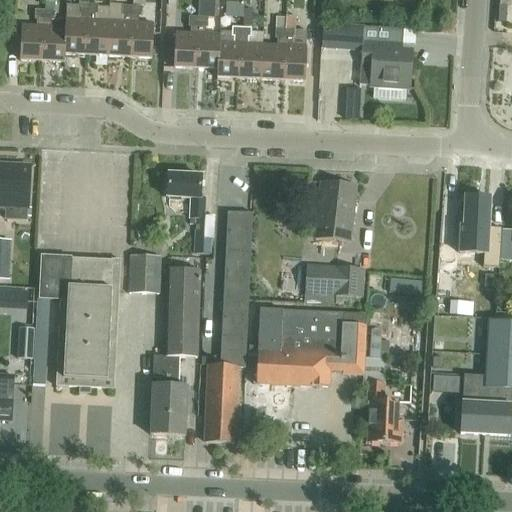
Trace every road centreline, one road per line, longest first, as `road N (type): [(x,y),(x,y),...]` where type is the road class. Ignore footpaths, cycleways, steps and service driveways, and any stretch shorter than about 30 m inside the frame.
road 1 (residential): [(0,104),(111,109),(155,135),(467,147)]
road 2 (tertiary): [(420,499),(0,477)]
road 3 (residential): [(420,499),(429,332)]
road 4 (tertiary): [(467,147),(476,0)]
